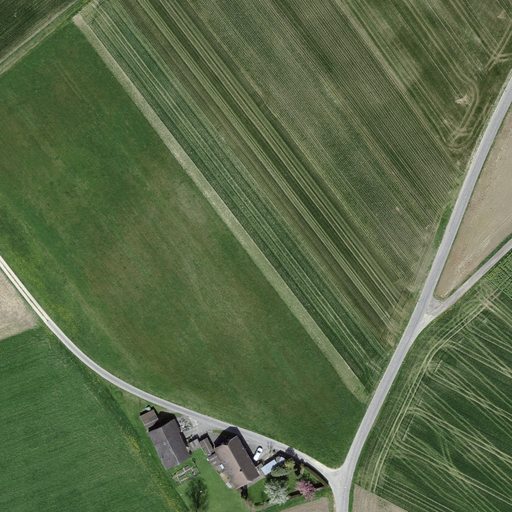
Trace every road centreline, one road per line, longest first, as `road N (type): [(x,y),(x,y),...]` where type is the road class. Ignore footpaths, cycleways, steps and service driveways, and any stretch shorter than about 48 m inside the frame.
road 1 (tertiary): [(511,85),(340,484)]
road 2 (residential): [(340,484),(296,454),(119,384),(46,320)]
road 3 (track): [(511,242),(408,336)]
